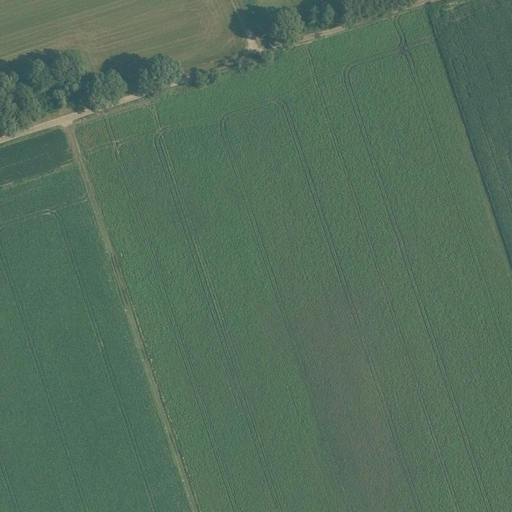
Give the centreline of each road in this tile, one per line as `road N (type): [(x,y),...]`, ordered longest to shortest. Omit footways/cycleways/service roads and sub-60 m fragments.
road 1 (track): [(193,511),(65,116)]
road 2 (unclassified): [(0,137),(253,55)]
road 3 (track): [(427,0),(253,55)]
